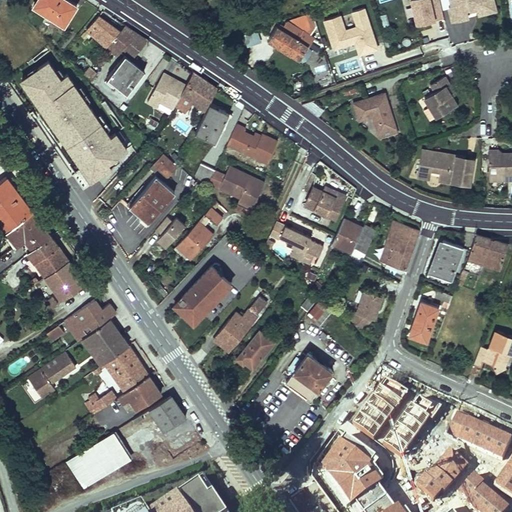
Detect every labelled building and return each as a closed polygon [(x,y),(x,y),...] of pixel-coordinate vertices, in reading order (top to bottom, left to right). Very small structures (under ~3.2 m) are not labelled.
[(37,0),(33,6),(64,26),(77,6),(68,0),(37,0)] [(277,26),(268,40),(300,59),(313,38),(311,36),(318,22),(337,15),(334,8),(344,4),(347,3),(346,0),(345,0),(334,4),(335,7),(314,14),(313,12),(286,22),(284,26),(280,24),(278,27),(277,26)] [(409,0),(416,26),(443,19),(437,0),(409,0)] [(449,0),(452,6),(449,9),(452,22),(468,18),(466,11),(469,7),(474,6),(477,8),(486,13),(494,1),(492,0),(449,0)] [(346,12),(344,4),(334,8),(337,15),(346,12)] [(107,46),(120,31),(108,22),(99,15),(87,29),(107,46)] [(349,15),(334,21),(338,32),(353,26),(349,15)] [(120,31),(107,46),(118,55),(121,52),(124,48),(134,57),(148,40),(125,25),(120,31)] [(125,55),(108,76),(127,92),(145,70),(125,55)] [(48,58),(20,78),(30,95),(81,167),(75,170),(85,189),(101,177),(105,185),(140,150),(124,126),(109,133),(68,72),(60,76),(48,58)] [(90,67),(84,74),(91,81),(98,74),(90,67)] [(173,109),(171,111),(177,114),(182,106),(185,108),(190,99),(206,110),(210,103),(217,88),(206,80),(193,71),(186,84),(173,109)] [(173,109),(186,84),(173,77),(170,75),(169,76),(163,72),(147,101),(157,107),(160,102),(173,109)] [(453,90),(444,75),(431,84),(435,91),(424,97),(430,106),(424,110),(430,121),(457,104),(451,96),(449,92),(453,90)] [(385,93),(353,102),(359,120),(372,116),(378,134),(396,128),(389,108),(385,109),(384,107),(389,106),(385,93)] [(204,137),(215,142),(229,113),(210,103),(206,110),(196,130),(206,135),(204,137)] [(181,117),(185,108),(182,106),(177,114),(180,116),(181,117)] [(170,114),(179,119),(180,116),(177,114),(171,111),(170,114)] [(150,118),(148,126),(156,128),(158,120),(150,118)] [(246,128),(236,124),(227,144),(267,163),(278,141),(269,137),(262,133),(261,135),(260,139),(254,136),(244,131),(246,128)] [(396,128),(378,134),(379,138),(397,132),(396,128)] [(511,157),(509,158),(508,153),(503,152),(500,150),(490,150),(490,180),(511,179),(511,157)] [(471,185),(474,163),(474,158),(466,157),(457,155),(421,151),(418,178),(431,180),(432,169),(441,171),(439,181),(453,183),(460,184),(471,185)] [(151,164),(167,179),(178,167),(163,152),(151,164)] [(215,169),(201,163),(195,174),(207,185),(215,169)] [(229,165),(219,187),(240,197),(237,203),(251,210),(264,182),(251,176),(246,178),(244,177),(246,173),(229,165)] [(155,173),(131,204),(147,222),(176,191),(155,173)] [(6,176),(0,180),(0,223),(5,230),(32,210),(19,193),(6,176)] [(325,185),(323,191),(334,196),(337,190),(325,185)] [(335,217),(346,195),(340,192),(337,190),(334,196),(323,191),(313,186),(305,203),(335,217)] [(223,217),(210,207),(205,213),(211,218),(217,224),(223,217)] [(32,248),(51,235),(42,223),(32,210),(5,230),(4,231),(15,246),(16,245),(16,246),(25,239),(28,242),(32,248)] [(166,249),(184,227),(168,213),(155,229),(160,234),(155,240),(166,249)] [(211,218),(205,213),(198,221),(204,226),(211,218)] [(354,222),(343,218),(335,236),(332,242),(352,251),(363,227),(354,222)] [(411,250),(419,228),(394,219),(385,247),(391,249),(388,257),(387,263),(405,269),(411,250)] [(287,225),(276,220),(270,235),(279,239),(280,236),(288,239),(286,242),(295,246),(291,254),(310,263),(314,254),(319,256),(324,245),(310,239),(311,237),(287,225)] [(204,226),(198,221),(176,245),(191,259),(213,234),(204,226)] [(500,267),(508,243),(496,239),(476,233),(468,257),(457,284),(462,286),(468,271),(478,275),(483,262),(500,267)] [(45,276),(68,259),(60,247),(58,244),(51,235),(32,248),(28,251),(35,261),(45,276)] [(268,238),(265,245),(271,249),(275,241),(268,238)] [(435,260),(430,272),(450,280),(463,247),(443,239),(435,260)] [(385,247),(382,255),(388,257),(391,249),(385,247)] [(361,263),(364,256),(354,251),(350,260),(360,265),(361,263)] [(45,276),(61,299),(85,283),(80,277),(68,259),(45,276)] [(234,285),(210,265),(175,307),(196,329),(207,318),(234,285)] [(318,273),(310,269),(307,276),(315,279),(318,273)] [(323,286),(317,281),(313,285),(319,290),(323,286)] [(355,311),(349,318),(362,330),(369,322),(373,318),(374,318),(376,315),(373,314),(375,310),(377,310),(382,296),(364,289),(356,312),(355,311)] [(438,290),(435,297),(444,300),(450,303),(453,295),(438,290)] [(311,293),(301,305),(307,311),(317,298),(311,293)] [(259,295),(250,305),(258,312),(267,301),(259,295)] [(52,296),(46,301),(52,308),(58,303),(52,296)] [(95,299),(83,307),(90,317),(102,308),(95,299)] [(319,300),(307,315),(319,325),(331,311),(319,300)] [(416,316),(410,334),(426,340),(438,307),(421,301),(416,316)] [(83,307),(66,318),(72,327),(76,324),(78,327),(71,331),(79,340),(82,337),(85,335),(109,317),(116,313),(113,308),(109,303),(102,308),(90,317),(83,307)] [(250,305),(248,308),(256,314),(258,312),(250,305)] [(230,351),(258,316),(256,314),(248,308),(245,306),(243,309),(246,311),(241,317),(238,320),(236,318),(233,321),(230,318),(214,338),(221,344),(230,351)] [(235,312),(230,318),(233,321),(236,318),(238,320),(241,317),(235,312)] [(119,331),(109,317),(85,335),(93,345),(90,347),(94,353),(97,351),(104,362),(105,361),(129,344),(119,331)] [(62,329),(64,333),(72,327),(66,318),(58,324),(62,329)] [(58,324),(46,332),(49,337),(62,329),(58,324)] [(62,329),(49,337),(52,341),(64,333),(62,329)] [(491,346),(498,330),(495,329),(489,345),(491,346)] [(260,330),(236,359),(243,364),(245,362),(253,368),(274,342),(260,330)] [(481,345),(474,364),(481,367),(483,361),(484,358),(490,360),(492,364),(496,372),(505,368),(504,366),(502,361),(506,351),(510,353),(511,346),(511,335),(498,330),(491,346),(488,348),(481,345)] [(85,335),(82,337),(90,347),(93,345),(85,335)] [(123,388),(125,391),(149,374),(141,362),(129,344),(105,361),(123,388)] [(65,350),(27,376),(41,396),(54,387),(51,382),(49,380),(51,379),(53,381),(75,365),(65,350)] [(94,353),(101,364),(104,362),(97,351),(94,353)] [(308,352),(286,382),(299,392),(310,400),(319,388),(321,390),(334,373),(332,370),(308,352)] [(125,391),(119,395),(124,402),(130,398),(137,408),(161,393),(157,387),(149,374),(125,391)] [(123,388),(114,395),(116,398),(119,395),(125,391),(123,388)] [(87,397),(89,399),(85,402),(92,412),(92,413),(116,398),(114,395),(111,391),(99,399),(95,393),(87,397)] [(171,394),(149,408),(164,430),(186,416),(184,414),(171,394)] [(379,436),(385,442),(384,444),(390,451),(396,445),(398,447),(404,440),(402,438),(405,435),(400,431),(409,421),(414,426),(421,419),(423,420),(426,423),(433,415),(423,405),(420,405),(413,399),(387,427),(379,436)] [(141,413),(132,419),(135,423),(143,418),(141,413)] [(421,419),(414,426),(416,428),(423,420),(421,419)] [(347,460),(368,438),(353,424),(329,450),(335,456),(338,452),(347,460)] [(16,427),(7,432),(13,443),(22,438),(16,427)] [(328,439),(332,442),(340,432),(335,428),(328,439)] [(113,432),(66,462),(83,489),(131,459),(113,432)] [(379,436),(377,438),(384,444),(385,442),(379,436)] [(448,480),(468,456),(459,448),(460,447),(458,445),(448,437),(446,440),(427,462),(441,473),(448,480)] [(479,470),(503,490),(511,479),(511,465),(509,463),(511,460),(507,457),(497,448),(479,470)] [(22,457),(35,481),(46,474),(34,450),(22,457)] [(441,473),(438,476),(445,483),(448,480),(441,473)] [(224,511),(212,493),(207,496),(196,481),(149,511),(145,511),(138,501),(113,511),(224,511)] [(350,481),(339,493),(359,511),(368,501),(362,496),(356,490),(358,488),(357,488),(350,481)] [(358,488),(356,490),(362,496),(366,492),(359,486),(357,488),(358,488)] [(303,490),(289,500),(296,511),(310,511),(305,504),(310,501),(303,490)] [(415,511),(394,493),(378,511),(415,511)]
